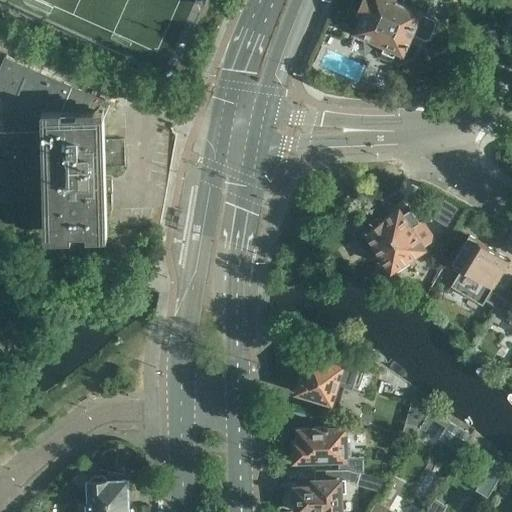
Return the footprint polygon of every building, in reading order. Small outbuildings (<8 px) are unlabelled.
[(366,14),(358,31),(362,33),(361,35),(371,39),(372,37),(382,42),(378,50),(380,55),(392,61),(398,59),(402,52),(404,53),(408,46),(409,46),(411,42),(410,41),(413,35),(417,36),(427,41),(433,39),(440,23),(437,17),(428,13),(434,2),(428,0),(403,0),(402,2),(398,0),(362,0),(361,4),(362,6),(359,11),(366,14)] [(490,21),(469,29),(479,58),(487,55),(500,51),(490,21)] [(0,130),(48,130),(51,233),(102,231),(101,204),(98,204),(97,191),(112,191),(112,177),(101,178),(99,129),(111,100),(6,54),(0,67),(0,130)] [(459,217),(462,210),(452,204),(448,211),(459,217)] [(404,214),(400,208),(384,218),(379,218),(375,219),(372,220),(370,223),(368,225),(368,228),(366,229),(367,231),(360,236),(360,238),(367,249),(370,250),(377,245),(392,267),(424,246),(424,245),(429,236),(411,209),(404,214)] [(510,259),(469,234),(453,261),(462,266),(451,285),(483,304),(486,298),(491,290),(510,259)] [(503,297),(491,290),(486,298),(499,305),(503,297)] [(511,303),(505,299),(492,319),(501,324),(506,317),(511,320),(511,303)] [(322,347),(319,357),(309,354),(304,371),(302,371),(297,390),(339,402),(343,387),(352,389),(358,368),(342,363),(345,354),(322,347)] [(294,459),(338,457),(338,469),(347,468),(349,469),(350,468),(364,472),(363,456),(355,457),(354,430),(345,430),(346,429),(345,426),(326,426),(326,425),(312,425),(312,427),(298,427),(299,439),(293,439),(294,459)] [(487,497),(506,465),(494,458),(475,490),(487,497)] [(350,468),(349,469),(345,481),(368,487),(371,475),(364,473),(364,472),(350,468)] [(341,511),(341,478),(341,477),(314,478),(314,484),(296,485),(297,511),(323,510),(322,511),(341,511)] [(131,511),(131,507),(127,507),(126,479),(107,479),(107,478),(88,479),(89,503),(80,503),(79,511),(131,511)] [(428,508),(425,511),(442,511),(447,504),(435,497),(428,508)] [(396,511),(376,500),(375,501),(368,511),(396,511)]
